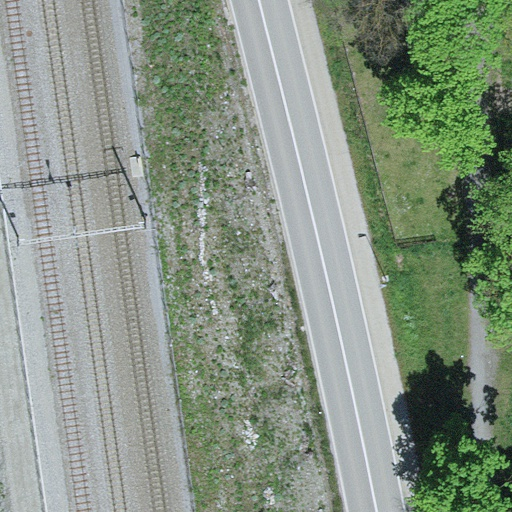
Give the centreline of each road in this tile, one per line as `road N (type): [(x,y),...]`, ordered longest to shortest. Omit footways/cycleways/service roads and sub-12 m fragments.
road 1 (secondary): [(375,511),(255,0)]
road 2 (track): [(0,361),(21,511)]
